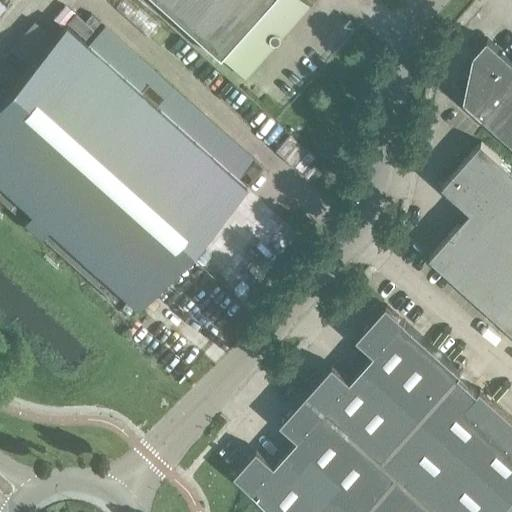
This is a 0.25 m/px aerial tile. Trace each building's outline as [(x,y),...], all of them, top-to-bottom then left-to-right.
[(157,0),(219,55),(223,51),(245,72),(271,43),(275,43),(277,41),(279,38),(278,35),(305,5),(299,0),(157,0)] [(140,90),(65,23),(0,96),(0,197),(115,300),(123,292),(138,305),(246,184),(156,104),(164,95),(148,81),(140,90)] [(511,58),(488,37),(474,53),(465,98),(511,141),(511,58)] [(460,222),(431,254),(505,322),(508,319),(511,322),(511,167),(482,140),(443,184),(474,212),(463,225),(460,222)] [(258,448),(236,472),(279,511),(511,511),(511,414),(481,387),(479,390),(460,373),(462,370),(387,302),(358,335),(375,351),(351,378),(334,363),(282,421),(299,437),(275,463),(258,448)]
